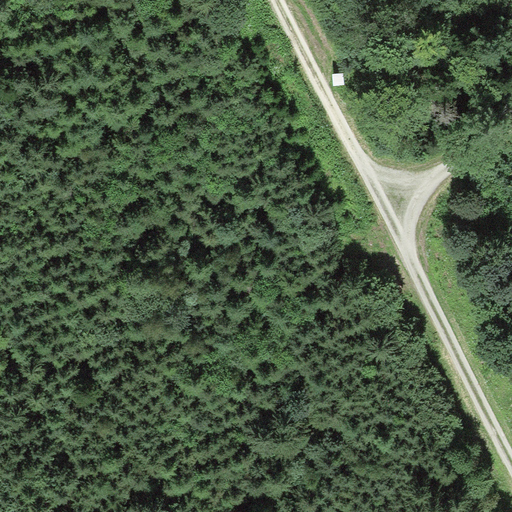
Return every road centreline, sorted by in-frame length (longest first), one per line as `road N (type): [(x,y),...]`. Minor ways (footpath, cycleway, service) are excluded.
road 1 (track): [(511,466),(274,0)]
road 2 (track): [(511,133),(388,223)]
